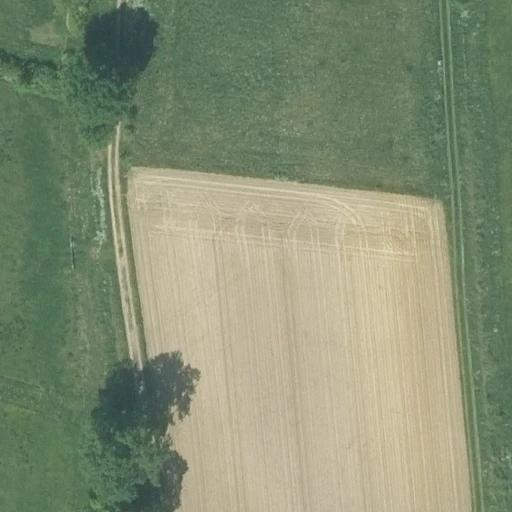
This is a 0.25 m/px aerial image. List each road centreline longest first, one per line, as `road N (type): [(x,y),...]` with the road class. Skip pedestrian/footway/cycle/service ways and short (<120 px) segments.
road 1 (track): [(135,0),(118,200),(151,511)]
road 2 (track): [(448,0),(489,511)]
